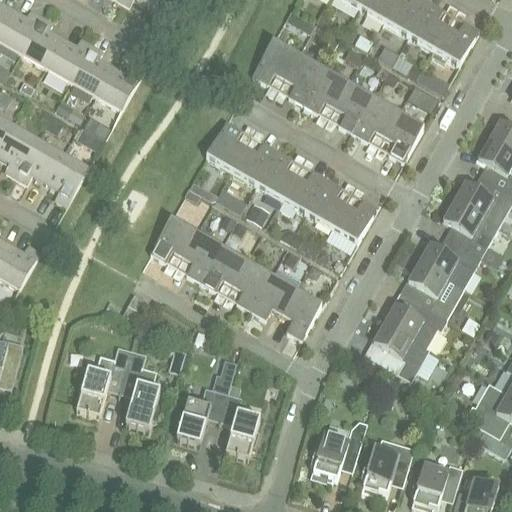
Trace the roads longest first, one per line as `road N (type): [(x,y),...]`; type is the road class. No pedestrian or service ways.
road 1 (residential): [(200,511),(0,454)]
road 2 (residential): [(313,384),(414,209)]
road 3 (residential): [(414,209),(511,38)]
road 4 (residential): [(414,209),(245,109)]
road 5 (residential): [(313,384),(143,289)]
road 6 (residential): [(272,511),(313,384)]
